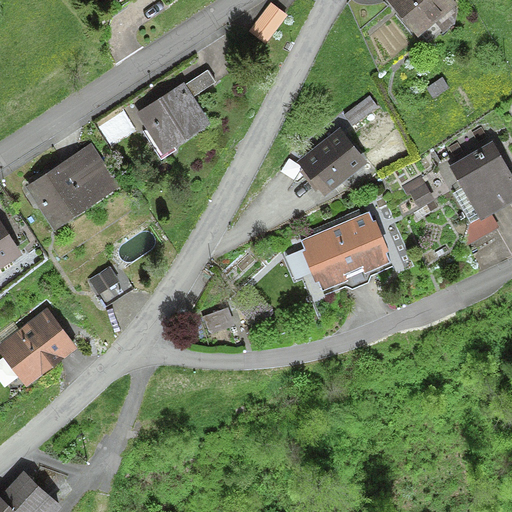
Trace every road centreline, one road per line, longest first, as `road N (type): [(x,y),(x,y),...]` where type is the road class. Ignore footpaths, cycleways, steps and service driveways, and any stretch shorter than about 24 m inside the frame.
road 1 (residential): [(0,457),(83,388),(163,302),(330,0)]
road 2 (residential): [(151,355),(207,360),(306,352),(511,267)]
road 3 (residential): [(0,158),(239,0)]
